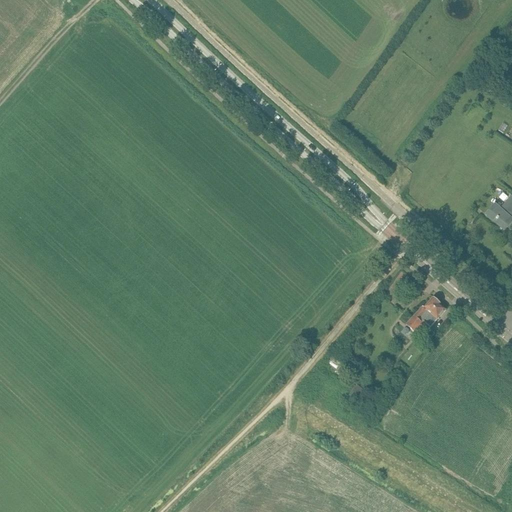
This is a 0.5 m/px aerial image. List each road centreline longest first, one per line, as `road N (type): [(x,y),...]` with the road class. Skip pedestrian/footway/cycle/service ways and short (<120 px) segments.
road 1 (secondary): [(134,0),(378,223)]
road 2 (secondary): [(378,223),(358,189),(151,0)]
road 3 (track): [(165,511),(271,405)]
road 4 (unclassified): [(511,308),(424,232),(404,248)]
road 5 (secondary): [(509,335),(404,248)]
